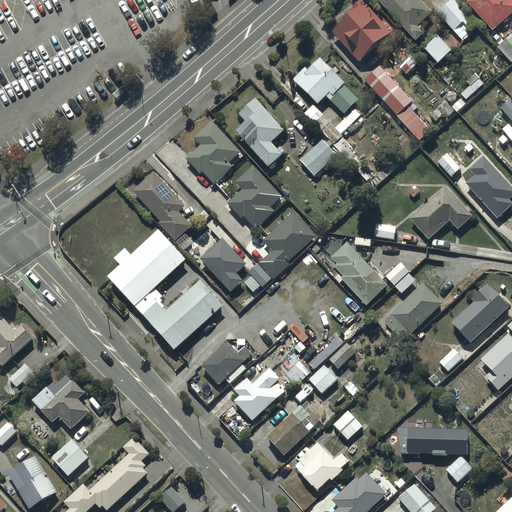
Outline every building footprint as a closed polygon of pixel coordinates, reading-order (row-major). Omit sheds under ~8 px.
[(372,0),(416,47),(425,39),(418,32),(433,18),(416,0),(372,0)] [(471,0),(473,2),(468,7),(494,35),(511,19),(511,6),(506,0),(471,0)] [(453,2),(438,16),(462,44),(478,30),(453,2)] [(333,35),(360,64),(392,35),(363,3),(352,14),(354,16),(333,35)] [(511,39),(499,51),(511,66),(511,39)] [(311,47),(324,61),(330,56),(316,41),(311,47)] [(425,53),(438,67),(451,55),(438,41),(425,53)] [(470,67),(477,77),(486,70),(478,61),(470,67)] [(332,68),(345,82),(351,77),(337,62),(332,68)] [(293,84),(318,109),(331,97),(333,100),(345,89),(321,64),(309,76),(306,72),(293,84)] [(365,85),(397,119),(413,105),(380,71),(365,85)] [(471,89),(461,97),(466,102),(484,86),(476,77),(467,85),(471,89)] [(331,106),(344,119),(358,106),(345,92),(331,106)] [(502,109),(511,120),(511,101),(502,109)] [(237,137),(269,172),(283,160),(283,159),(286,155),(281,150),(278,154),(273,148),(286,136),(257,104),(239,119),(247,128),(237,137)] [(349,148),(351,147),(323,117),(314,125),(357,171),(362,166),(357,160),(358,158),(349,148)] [(187,163),(200,178),(203,175),(215,188),(234,170),(230,167),(241,156),(212,125),(194,141),(202,149),(187,163)] [(301,165),(315,180),(337,160),(323,145),(301,165)] [(464,162),(453,150),(437,165),(452,181),(461,172),(458,168),(464,162)] [(467,188),(498,222),(511,209),(511,206),(510,204),(511,201),(511,192),(484,161),(470,174),(476,180),(467,188)] [(228,207),(242,222),(244,220),(256,232),(275,215),(271,211),(283,201),(254,169),(235,187),(242,194),(228,207)] [(193,230),(180,216),(186,210),(155,176),(134,196),(161,226),(159,228),(176,246),(193,230)] [(410,223),(429,244),(451,225),(459,234),(473,221),(447,191),(410,223)] [(260,267),(274,283),(290,268),(289,267),(317,241),(294,217),(264,245),(273,255),(260,267)] [(377,228),(375,240),(395,243),(397,230),(377,228)] [(133,259),(126,252),(113,264),(120,273),(109,283),(137,314),(142,309),(146,313),(160,299),(157,296),(178,278),(191,292),(204,280),(161,234),(133,259)] [(201,264),(231,297),(244,286),(237,278),(246,270),(223,244),(201,264)] [(348,246),(332,261),(338,267),(335,270),(344,280),(342,282),(367,310),(389,290),(348,246)] [(401,267),(386,280),(395,290),(410,276),(401,267)] [(259,268),(250,276),(253,279),(245,286),(253,295),(261,288),(263,291),(272,283),(259,268)] [(152,331),(175,356),(224,312),(201,287),(152,331)] [(392,322),(386,328),(402,346),(411,338),(411,339),(443,310),(424,289),(391,320),(392,322)] [(475,307),(453,327),(471,347),(509,313),(488,290),(473,304),(475,307)] [(4,322),(0,325),(0,365),(2,368),(33,340),(21,327),(15,334),(4,322)] [(511,337),(508,334),(480,359),(491,371),(485,376),(498,390),(511,377),(511,337)] [(203,371),(219,388),(222,386),(224,387),(253,358),(246,351),(239,358),(228,346),(203,371)] [(331,363),(336,369),(353,354),(348,348),(331,363)] [(440,367),(449,375),(463,361),(455,353),(440,367)] [(33,377),(25,368),(9,384),(17,392),(33,377)] [(309,383),(323,398),(338,383),(325,369),(309,383)] [(235,406),(253,426),(286,395),(278,386),(281,384),(271,374),(253,390),(248,384),(235,395),(240,401),(235,406)] [(74,386),(73,387),(67,380),(57,389),(54,386),(34,405),(33,406),(53,427),(60,421),(72,434),(90,417),(79,405),(85,399),(74,386)] [(267,441),(284,460),(311,437),(310,436),(319,428),(311,418),(309,419),(302,411),(267,441)] [(0,434),(0,447),(2,450),(17,436),(9,427),(0,434)] [(468,455),(469,432),(401,429),(400,452),(468,455)] [(83,487),(64,505),(71,511),(70,511),(92,511),(96,508),(99,511),(102,511),(103,511),(104,511),(111,511),(148,478),(144,473),(146,470),(142,466),(150,459),(133,441),(123,451),(130,458),(90,495),(83,487)] [(52,461),(69,480),(88,462),(72,444),(52,461)] [(296,471),(318,495),(331,484),(332,485),(344,475),(342,473),(350,466),(343,457),(334,465),(318,447),(299,464),(301,467),(296,471)] [(447,471),(458,484),(473,471),(462,458),(447,471)] [(33,511),(59,497),(36,460),(8,477),(29,511),(33,511)] [(357,477),(331,500),(339,507),(333,511),(365,511),(386,494),(366,473),(359,479),(357,477)] [(399,502),(407,511),(440,511),(439,511),(438,511),(436,511),(415,488),(399,502)] [(161,503),(169,511),(178,511),(186,505),(172,491),(161,503)] [(511,511),(511,503),(502,511),(511,511)]
